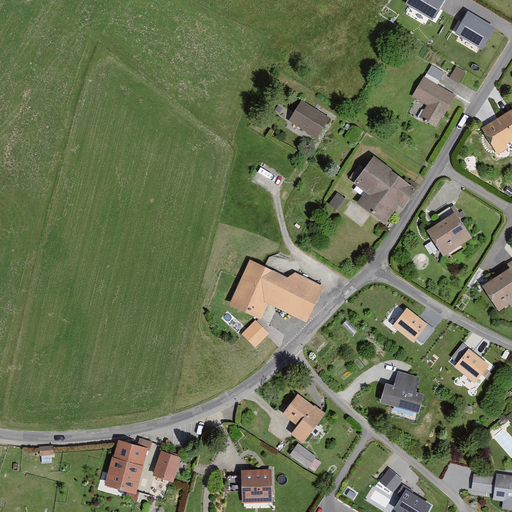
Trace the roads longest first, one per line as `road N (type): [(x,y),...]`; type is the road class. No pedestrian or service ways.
road 1 (residential): [(372,269),(246,390),(172,423),(98,437),(0,437)]
road 2 (residential): [(511,50),(372,269)]
road 3 (residential): [(372,269),(511,346)]
